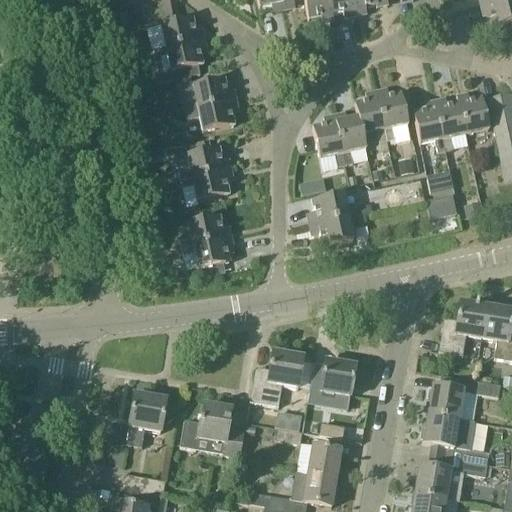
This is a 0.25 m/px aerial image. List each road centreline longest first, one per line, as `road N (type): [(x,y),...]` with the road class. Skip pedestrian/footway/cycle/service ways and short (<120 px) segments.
road 1 (residential): [(111,325),(100,131),(68,0)]
road 2 (residential): [(373,511),(414,278)]
road 3 (residential): [(277,302),(288,87)]
road 4 (residential): [(62,511),(93,327)]
road 5 (residential): [(61,329),(30,511)]
road 6 (unclassified): [(277,302),(111,325)]
road 7 (residential): [(288,87),(428,38)]
road 8 (unclassified): [(414,278),(277,302)]
road 9 (residential): [(288,87),(198,0)]
